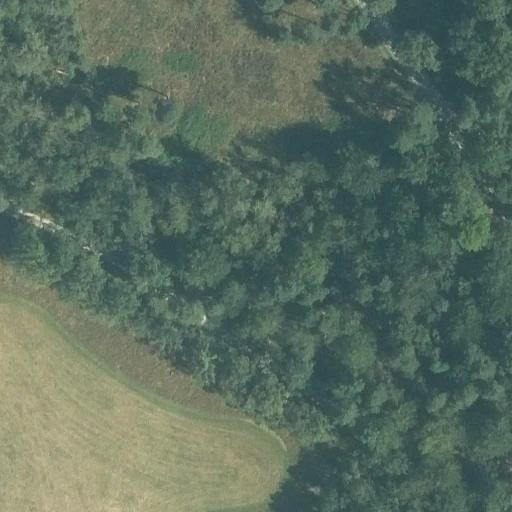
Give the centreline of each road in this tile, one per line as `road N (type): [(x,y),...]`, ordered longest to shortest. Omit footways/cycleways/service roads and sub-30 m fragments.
road 1 (track): [(467,511),(253,341),(122,266),(0,211)]
road 2 (unclassified): [(511,211),(359,0)]
